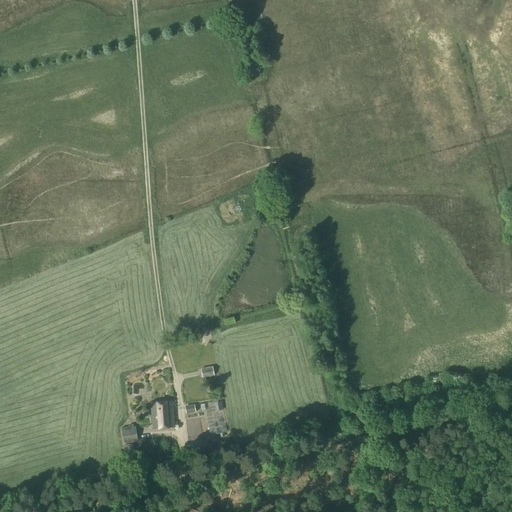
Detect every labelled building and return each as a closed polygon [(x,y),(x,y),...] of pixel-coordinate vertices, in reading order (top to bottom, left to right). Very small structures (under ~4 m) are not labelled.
[(200,368),(202,377),(213,375),(211,366),(200,368)] [(163,402),(165,428),(174,427),(172,401),(163,402)] [(165,428),(163,402),(150,403),(152,429),(165,428)] [(194,404),(184,406),(186,414),(195,412),(194,404)] [(203,420),(201,413),(192,415),(194,423),(203,420)] [(121,429),(123,444),(138,441),(134,427),(121,429)]
